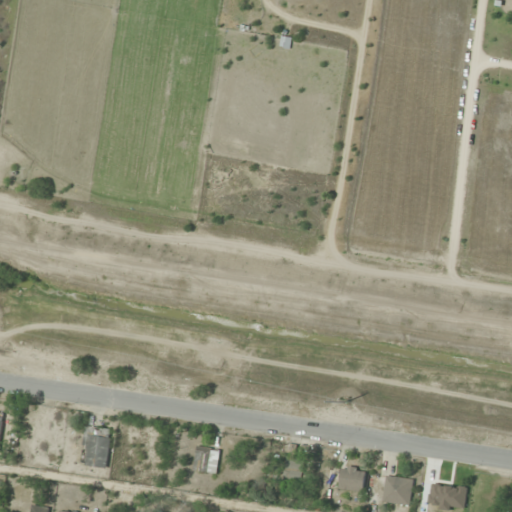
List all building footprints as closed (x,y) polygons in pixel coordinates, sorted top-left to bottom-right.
[(112,429),(87,426),(83,465),(108,467),(112,429)] [(216,474),(221,450),(198,445),(194,469),(216,474)] [(364,491),(366,468),(342,466),(340,489),(364,491)] [(411,505),(414,480),(386,476),(383,501),(411,505)] [(439,511),(457,511),(459,496),(429,493),(426,510),(439,511)]
